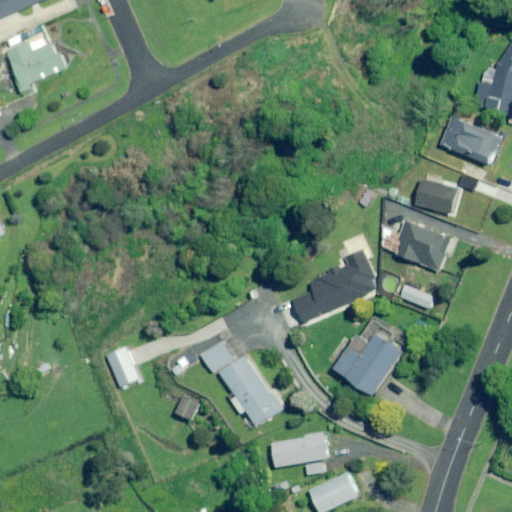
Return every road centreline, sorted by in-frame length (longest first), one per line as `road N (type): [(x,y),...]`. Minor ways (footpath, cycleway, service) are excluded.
road 1 (residential): [(511,307),(434,511)]
road 2 (residential): [(0,174),(152,89)]
road 3 (residential): [(152,89),(304,7)]
